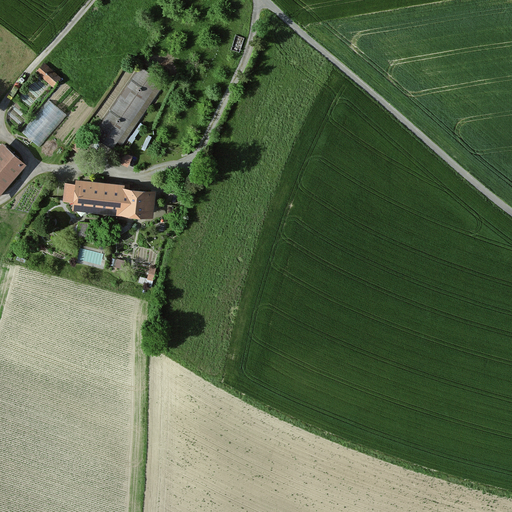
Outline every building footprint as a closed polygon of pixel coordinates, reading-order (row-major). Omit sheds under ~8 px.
[(95,135),(118,151),(166,82),(142,66),(95,135)] [(40,144),(68,114),(51,99),(23,129),(40,144)] [(3,145),(0,148),(0,195),(27,166),(3,145)] [(121,213),(156,217),(158,191),(142,189),(124,187),(124,183),(102,181),(78,179),(78,184),(66,182),(64,205),(75,206),(75,212),(121,216),(121,213)] [(104,263),(105,250),(80,247),(78,260),(104,263)]
